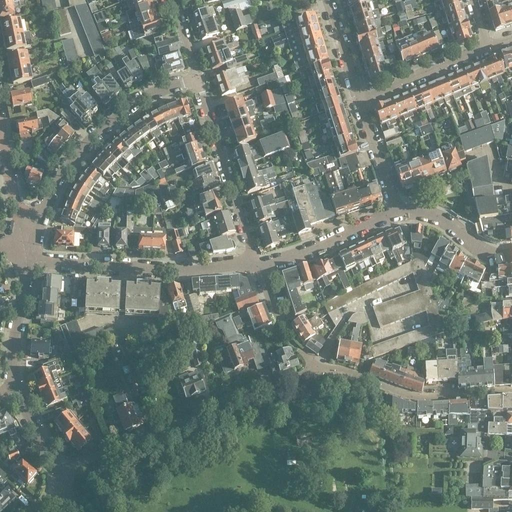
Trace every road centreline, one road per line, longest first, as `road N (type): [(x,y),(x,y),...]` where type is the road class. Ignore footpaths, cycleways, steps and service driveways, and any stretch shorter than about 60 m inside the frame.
road 1 (residential): [(310,365),(56,483)]
road 2 (residential): [(27,260),(68,161),(120,113),(195,79)]
road 3 (residential): [(27,260),(252,267)]
road 4 (residential): [(310,365),(423,400),(511,392)]
road 5 (residential): [(195,79),(252,267)]
road 6 (residential): [(398,212),(252,267)]
road 7 (residential): [(357,101),(485,47)]
road 8 (residential): [(27,260),(0,132)]
road 9 (residential): [(15,387),(27,260)]
road 10 (residential): [(511,257),(487,254),(440,218),(398,212)]
